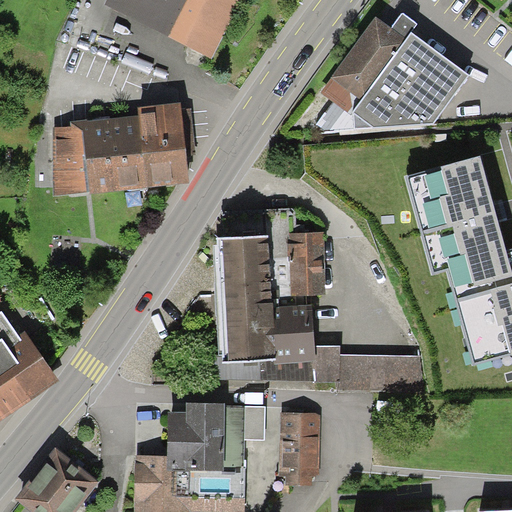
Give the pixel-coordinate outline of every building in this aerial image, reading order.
[(243,0),(110,0),(108,5),(213,59),(243,0)] [(378,22),(319,97),(351,122),(354,131),(430,125),(466,80),(413,39),(420,29),(403,15),(390,32),(378,22)] [(53,128),(58,195),(88,192),(187,185),(185,158),(194,157),(190,110),(179,111),(179,105),(136,109),(136,118),(119,119),(72,123),(73,127),(53,128)] [(505,250),(481,163),(409,183),(435,276),(447,272),(445,266),(505,250)] [(268,240),(217,243),(222,357),(223,363),(316,360),(316,349),(315,310),(275,312),(275,300),(301,299),(325,298),(323,238),(294,238),(293,212),(268,214),(268,240)] [(511,359),(511,247),(505,250),(445,266),(447,272),(474,370),(511,359)] [(0,423),(59,384),(50,369),(61,362),(17,297),(2,306),(7,313),(0,317),(0,423)] [(338,348),(316,349),(316,360),(223,363),(222,357),(212,358),(212,380),(333,379),(334,394),(426,395),(419,356),(339,356),(338,348)] [(167,460),(132,458),(129,511),(240,511),(244,443),(262,444),(263,409),(228,407),(188,405),(187,417),(169,416),(167,460)] [(318,416),(279,416),(280,480),(284,480),(284,489),(312,489),(312,478),(319,478),(318,416)] [(53,452),(16,502),(21,506),(16,511),(80,511),(100,485),(53,452)]
